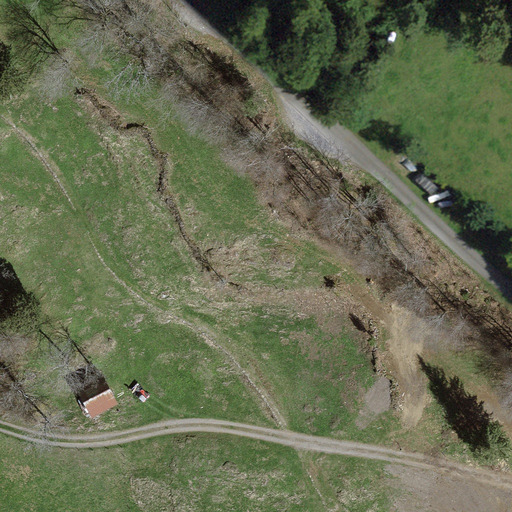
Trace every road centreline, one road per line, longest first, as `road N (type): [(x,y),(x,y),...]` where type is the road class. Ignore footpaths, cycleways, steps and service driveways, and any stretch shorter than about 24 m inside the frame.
road 1 (tertiary): [(192,0),(511,290)]
road 2 (track): [(0,426),(105,443),(202,424),(298,441)]
road 3 (track): [(298,441),(511,483)]
